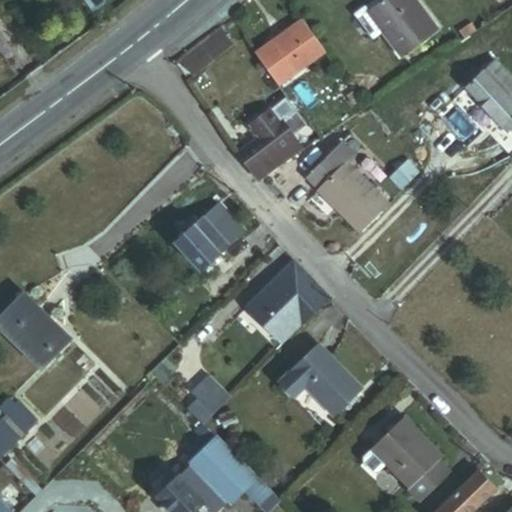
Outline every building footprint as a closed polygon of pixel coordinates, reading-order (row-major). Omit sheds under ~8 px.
[(411,59),(445,36),(421,0),(393,0),(379,10),(411,59)] [(279,76),(310,55),(289,25),(259,47),(279,76)] [(180,60),(195,76),(233,43),(219,27),(180,60)] [(502,121),(511,113),(511,78),(498,62),(472,84),(502,121)] [(332,120),(348,110),(331,84),(315,95),(332,120)] [(258,177),(298,148),(291,138),(303,129),(283,100),(249,124),(257,137),(239,150),(258,177)] [(511,113),(502,121),(511,132),(511,113)] [(356,161),(344,148),(309,180),(321,193),(320,194),(360,238),(390,211),(350,167),(356,161)] [(176,254),(189,268),(231,228),(216,212),(206,222),(198,214),(173,237),(183,247),(176,254)] [(250,309),(281,346),(328,307),(297,270),(250,309)] [(42,363),(74,334),(32,289),(0,318),(42,363)] [(312,384),(338,412),(365,386),(324,343),(282,382),(297,398),(312,384)] [(186,394),(203,380),(182,356),(166,370),(186,394)] [(0,455),(1,456),(32,422),(5,397),(0,401),(0,411),(4,415),(0,419),(0,455)] [(275,494),(199,417),(140,474),(171,506),(200,478),(211,490),(230,472),(263,506),(275,494)] [(417,507),(451,476),(402,423),(375,449),(411,488),(405,494),(417,507)] [(441,511),(485,511),(494,504),(472,483),(441,511)]
